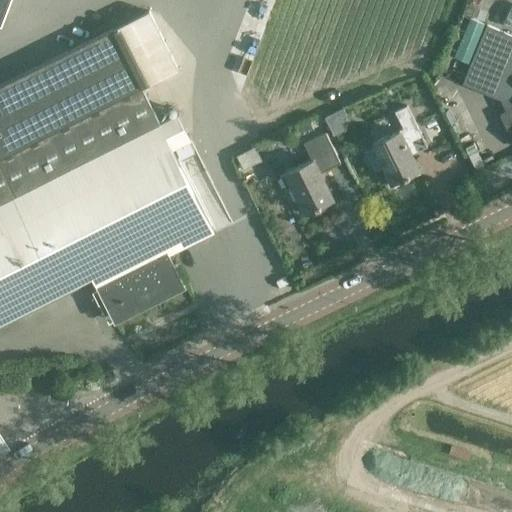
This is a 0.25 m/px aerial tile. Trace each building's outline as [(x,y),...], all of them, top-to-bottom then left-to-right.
[(0,0),(0,21),(2,22),(10,0),(0,0)] [(470,61),(486,21),(470,15),(455,55),(470,61)] [(511,35),(486,24),(462,83),(472,87),(472,88),(501,100),(506,111),(499,115),(506,129),(511,126),(511,35)] [(113,28),(0,84),(0,157),(142,86),(113,28)] [(407,143),(417,138),(421,136),(406,105),(394,111),(403,128),(401,129),(401,128),(371,143),(391,184),(420,169),(407,143)] [(325,114),(332,133),(352,125),(344,106),(325,114)] [(179,115),(0,204),(0,321),(92,275),(101,295),(108,291),(122,317),(137,309),(135,306),(183,282),(174,265),(172,251),(214,229),(172,145),(190,136),(179,115)] [(280,174),(287,188),(291,186),(304,212),(333,199),(320,172),(341,162),(326,132),(305,142),(312,158),(280,174)] [(359,241),(361,253),(376,250),(374,239),(359,241)] [(0,455),(9,450),(0,435),(0,455)]
